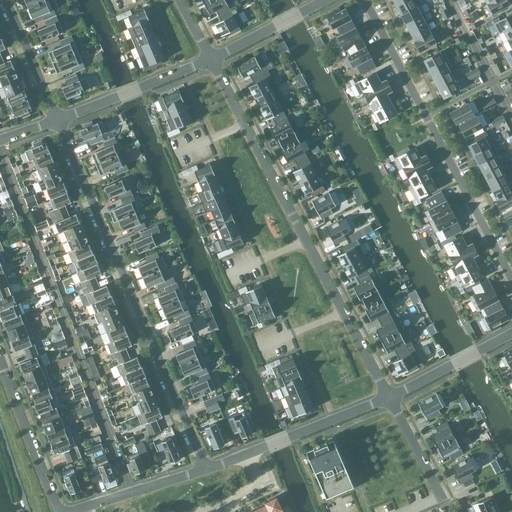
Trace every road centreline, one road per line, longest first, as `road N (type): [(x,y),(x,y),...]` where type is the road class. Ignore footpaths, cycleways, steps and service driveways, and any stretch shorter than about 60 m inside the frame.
road 1 (residential): [(389,397),(210,59)]
road 2 (residential): [(57,119),(206,469)]
road 3 (residential): [(511,281),(364,0)]
road 4 (residential): [(57,119),(210,59)]
road 5 (residential): [(63,511),(0,362)]
road 6 (residential): [(407,511),(442,497),(389,397)]
road 7 (residential): [(206,469),(69,511)]
road 8 (residential): [(389,397),(511,332)]
road 9 (residential): [(210,59),(327,0)]
road 10 (residential): [(268,446),(389,397)]
road 11 (residential): [(6,0),(57,119)]
